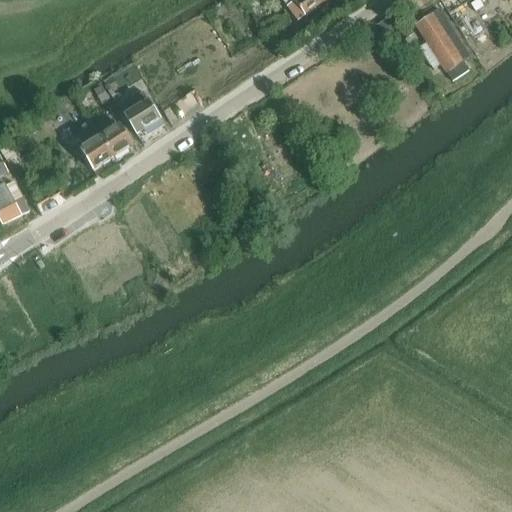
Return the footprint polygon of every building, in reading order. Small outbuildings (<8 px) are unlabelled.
[(267,0),(245,0),(256,17),(267,10),(263,3),(267,0)] [(326,0),(291,0),(289,2),(292,5),(287,8),(298,22),(326,0)] [(470,58),(440,11),(416,26),(452,83),(470,72),(463,62),(470,58)] [(119,111),(120,113),(124,120),(126,119),(137,138),(161,122),(144,95),(119,111)] [(113,160),(101,141),(90,124),(83,130),(94,145),(81,153),(93,173),(113,160)] [(134,148),(121,128),(101,141),(113,160),(134,148)] [(0,157),(0,180),(12,174),(3,156),(0,157)] [(0,222),(3,227),(29,214),(22,201),(15,206),(3,184),(0,186),(0,222)] [(254,220),(257,224),(264,220),(261,216),(263,214),(252,202),(234,213),(245,226),(254,220)]
